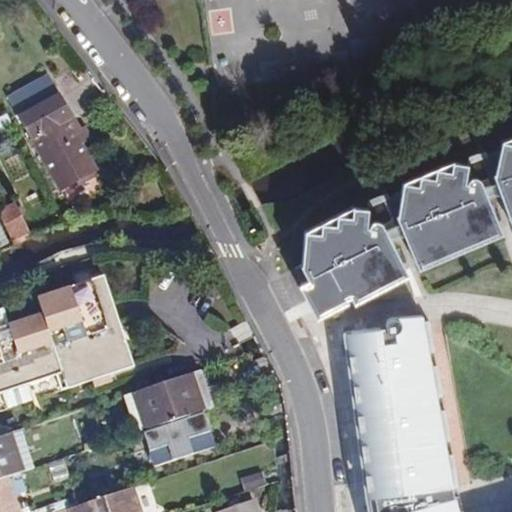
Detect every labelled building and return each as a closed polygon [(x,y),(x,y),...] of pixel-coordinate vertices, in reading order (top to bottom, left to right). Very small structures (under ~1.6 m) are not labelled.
[(47,76),(8,98),(49,171),(66,162),(76,179),(95,168),(82,145),(85,143),(78,130),(72,119),(71,120),(47,76)] [(78,130),(85,143),(92,139),(85,126),(78,130)] [(319,232),(303,232),(301,265),(299,266),(307,280),(300,284),(317,318),(347,303),(346,299),(349,298),(351,301),(406,272),(395,251),(407,245),(416,267),(501,231),(492,209),(503,204),(511,226),(511,143),(500,142),(496,166),(488,165),(489,160),(469,157),(467,165),(451,162),(450,171),(435,169),(433,178),(418,176),(417,185),(401,183),(397,207),(387,207),(388,203),(367,202),(367,209),(351,207),(350,216),(336,215),(335,225),(320,223),(319,232)] [(76,179),(66,162),(49,171),(59,189),(76,179)] [(12,203),(0,209),(0,215),(13,238),(27,231),(12,203)] [(92,270),(72,273),(77,285),(95,279),(92,270)] [(31,401),(134,367),(104,277),(95,279),(77,285),(34,299),(39,315),(8,325),(0,327),(0,393),(26,385),(31,401)] [(3,309),(0,309),(0,327),(8,325),(3,309)] [(342,333),(364,498),(373,497),(375,511),(458,511),(455,497),(453,498),(452,487),(453,487),(422,316),(398,320),(397,319),(395,317),(393,317),(390,317),(387,319),(386,321),(385,323),(385,326),(385,327),(386,333),(381,334),(342,333)] [(191,374),(204,413),(215,408),(203,370),(191,374)] [(124,397),(137,435),(204,413),(191,374),(124,397)] [(26,385),(0,393),(0,411),(31,401),(26,385)] [(143,434),(155,468),(215,448),(204,414),(143,434)] [(12,434),(24,472),(34,469),(21,431),(12,434)] [(24,472),(12,434),(0,437),(0,480),(10,477),(19,474),(24,472)] [(244,492),(266,485),(261,473),(240,480),(244,492)] [(19,474),(10,477),(15,491),(23,489),(19,474)] [(0,480),(0,511),(21,511),(10,477),(0,480)] [(140,511),(133,489),(69,510),(69,511),(140,511)] [(256,511),(252,500),(217,511),(256,511)]
